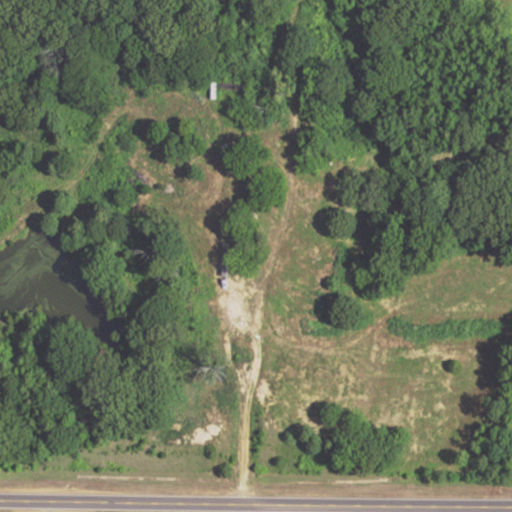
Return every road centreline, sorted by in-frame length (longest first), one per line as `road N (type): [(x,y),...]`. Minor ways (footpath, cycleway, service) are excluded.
road 1 (track): [(237,505),(241,327),(289,196),(291,119),(274,44),(294,0)]
road 2 (tertiary): [(0,500),(511,507)]
